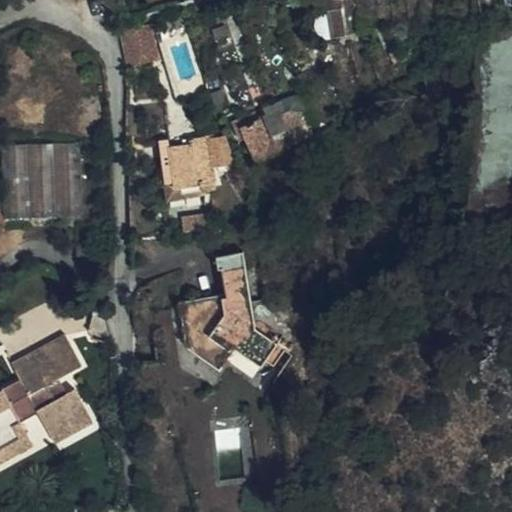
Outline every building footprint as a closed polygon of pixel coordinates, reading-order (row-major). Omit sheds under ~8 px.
[(339,0),(337,1),(338,8),(341,18),(346,16),(343,0),(339,0)] [(341,18),(338,8),(331,10),(337,38),(350,35),(346,16),(341,18)] [(122,32),(129,53),(132,63),(163,59),(152,27),(126,31),(122,32)] [(406,54),(400,42),(391,45),(397,59),(406,54)] [(261,153),(297,136),(277,93),(266,98),(269,103),(262,106),(260,101),(248,107),(251,117),(247,119),(251,130),(261,153)] [(251,117),(248,107),(235,113),(245,133),(251,130),(247,119),(251,117)] [(191,139),(170,142),(177,184),(199,181),(207,180),(216,179),(209,133),(191,135),(191,139)] [(160,135),(161,143),(170,142),(169,134),(160,135)] [(170,142),(161,143),(169,196),(200,192),(199,181),(177,184),(170,142)] [(82,216),(79,143),(2,145),(5,219),(82,216)] [(199,181),(200,192),(208,190),(207,186),(207,180),(199,181)] [(189,217),(190,228),(218,224),(215,214),(189,217)] [(99,255),(98,245),(84,246),(85,257),(99,255)] [(289,329),(264,313),(259,313),(247,247),(223,251),(231,300),(222,302),(221,298),(192,303),(197,340),(224,357),(239,335),(280,361),(291,345),(282,338),(289,329)] [(0,465),(36,447),(31,435),(48,427),(62,453),(102,434),(85,401),(74,406),(65,390),(92,377),(74,343),(19,371),(30,391),(0,406),(0,465)] [(0,485),(45,463),(36,447),(0,465),(0,485)]
